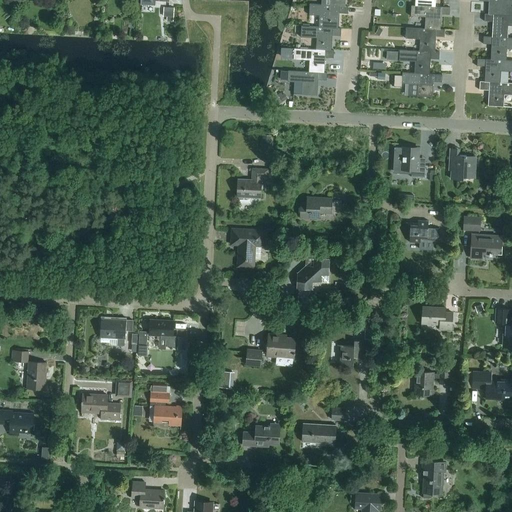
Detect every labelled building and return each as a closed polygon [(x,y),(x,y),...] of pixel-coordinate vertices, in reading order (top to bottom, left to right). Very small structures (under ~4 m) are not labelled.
[(511,0),(480,0),(481,2),(490,2),(489,14),(511,14),(511,0)] [(348,6),(345,6),(322,4),(310,4),(309,13),(320,14),(319,27),(338,28),(339,16),(337,16),(338,12),(348,13),(348,6)] [(425,28),(440,29),(441,16),(439,16),(440,14),(449,14),(450,7),(411,5),(411,16),(426,17),(425,28)] [(173,21),(174,8),(165,7),(164,16),(167,16),(167,21),(173,21)] [(511,14),(489,14),(485,13),(485,20),(495,21),(495,24),(493,24),(493,36),(508,37),(508,25),(511,25),(511,14)] [(319,27),(309,26),(302,26),(301,36),(318,37),(317,49),(331,50),(332,37),(330,37),(330,35),(341,35),(341,28),(338,28),(319,27)] [(420,50),(434,51),(435,39),(434,39),(434,36),(444,36),(445,29),(440,29),(425,28),(406,27),(405,38),(420,39),(420,50)] [(492,46),(491,59),(506,60),(506,49),(511,49),(511,37),(508,37),(493,36),(484,36),(483,43),(494,43),(494,47),(492,46)] [(334,50),(331,50),(317,49),(295,48),(294,59),(311,60),(310,72),(324,72),(325,59),(323,59),(323,56),(334,57),(334,50)] [(415,61),(415,73),(429,74),(430,61),(429,61),(429,58),(439,59),(440,52),(434,51),(420,50),(399,49),(399,60),(415,61)] [(486,69),(485,81),(499,82),(500,71),(511,71),(511,60),(506,60),(491,59),(477,58),(477,65),(487,66),(487,69),(486,69)] [(324,72),(310,72),(289,70),(289,81),(302,82),(302,94),(317,95),(318,82),(316,82),(316,79),(327,79),(327,72),(324,72)] [(442,74),(429,74),(415,73),(402,72),(402,75),(393,75),(392,86),(402,86),(402,83),(418,84),(418,96),(432,97),(433,84),(431,84),(431,80),(442,81),(442,74)] [(511,82),(499,82),(485,81),(480,81),(480,89),(491,90),(491,93),(489,92),(489,105),(503,106),(504,94),(511,94),(511,82)] [(394,147),(393,171),(412,172),(412,177),(425,177),(426,163),(418,163),(419,149),(394,147)] [(463,177),(475,178),(476,156),(450,154),(449,170),(451,170),(451,179),(463,179),(463,177)] [(268,177),(269,169),(253,168),(252,176),(256,177),(256,181),(238,180),(237,196),(239,196),(238,202),(251,203),(251,197),(261,197),(262,181),(261,181),(261,177),(268,177)] [(331,213),(332,198),(319,197),(319,198),(315,198),(316,197),(307,197),(307,203),(302,203),(301,217),(319,218),(320,213),(331,213)] [(480,231),(481,217),(464,216),(463,230),(480,231)] [(438,241),(439,229),(428,228),(429,221),(418,220),(418,223),(406,223),(406,230),(410,231),(409,242),(420,243),(421,240),(438,241)] [(265,246),(265,231),(232,229),(231,245),(241,245),(241,251),(239,251),(238,267),(254,267),(255,246),(265,246)] [(501,248),(502,236),(472,234),(471,245),(472,246),(472,251),(471,251),(470,258),(482,259),(482,254),(489,254),(489,255),(492,256),(492,254),(497,254),(498,247),(501,248)] [(297,273),(296,289),(312,290),(313,282),(320,282),(329,283),(329,273),(330,259),(329,259),(329,253),(308,252),(307,258),(306,258),(306,266),(297,273)] [(484,310),(482,304),(476,307),(478,312),(484,310)] [(451,330),(452,313),(446,312),(446,308),(422,307),(421,323),(440,324),(439,329),(451,330)] [(511,318),(509,319),(510,310),(496,309),(496,323),(504,323),(503,345),(511,345),(511,318)] [(127,320),(101,318),(100,338),(118,338),(117,345),(125,345),(125,339),(126,339),(127,320)] [(186,337),(173,336),(174,321),(150,320),(150,335),(161,336),(161,339),(165,339),(165,346),(177,347),(177,349),(185,349),(186,337)] [(374,327),(365,327),(365,339),(374,339),(374,327)] [(295,354),(295,352),(294,351),(295,338),(282,337),(282,335),(269,334),(267,356),(294,358),(294,354),(295,354)] [(148,336),(139,335),(139,345),(147,346),(148,336)] [(364,357),(365,341),(355,341),(354,346),(341,345),(340,367),(353,367),(354,356),(364,357)] [(261,366),(263,350),(247,348),(246,365),(261,366)] [(29,351),(12,350),(12,360),(29,361),(29,351)] [(45,389),(46,363),(29,362),(28,388),(45,389)] [(448,384),(449,368),(441,368),(440,374),(434,374),(434,372),(416,371),(415,394),(432,395),(433,378),(440,378),(440,383),(448,384)] [(219,388),(233,389),(234,373),(220,372),(219,388)] [(511,399),(511,380),(499,380),(499,382),(490,381),(490,373),(473,372),(472,388),(486,389),(486,398),(511,399)] [(132,394),(132,380),(117,380),(117,394),(132,394)] [(314,388),(305,387),(304,395),(314,396),(314,388)] [(119,420),(120,404),(107,403),(108,395),(97,395),(93,395),(93,394),(83,394),(83,400),(82,400),(82,403),(82,410),(92,411),(92,412),(102,413),(101,419),(119,420)] [(182,406),(166,406),(167,394),(151,394),(150,408),(156,408),(155,422),(162,423),(162,419),(169,420),(169,425),(181,426),(182,406)] [(345,408),(332,407),(332,420),(345,420),(345,408)] [(32,431),(33,414),(12,413),(12,411),(0,410),(0,423),(7,424),(7,423),(11,423),(10,428),(11,428),(11,432),(10,432),(10,435),(18,435),(18,430),(32,431)] [(335,443),(335,425),(304,424),(303,441),(314,441),(314,442),(335,443)] [(279,444),(280,427),(256,426),(256,433),(244,432),(243,445),(263,446),(263,443),(279,444)] [(445,472),(446,462),(431,462),(431,464),(423,463),(423,470),(428,471),(428,474),(423,473),(423,474),(425,474),(423,498),(429,498),(430,498),(431,498),(432,497),(433,496),(434,495),(434,494),(434,493),(442,494),(443,472),(445,472)] [(165,500),(165,496),(164,495),(164,491),(155,490),(155,491),(152,491),(152,490),(145,490),(145,483),(133,482),(132,498),(140,498),(140,507),(155,508),(155,507),(163,508),(164,500),(165,500)] [(380,505),(381,495),(356,493),(355,508),(362,509),(361,511),(377,511),(378,510),(380,510),(380,508),(379,508),(379,505),(380,505)] [(211,511),(212,504),(195,503),(194,511),(211,511)]
